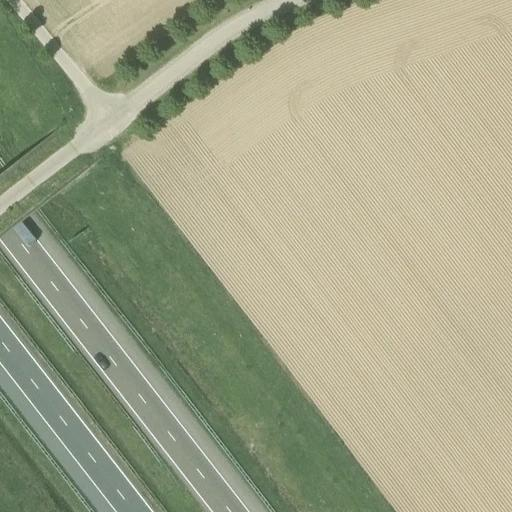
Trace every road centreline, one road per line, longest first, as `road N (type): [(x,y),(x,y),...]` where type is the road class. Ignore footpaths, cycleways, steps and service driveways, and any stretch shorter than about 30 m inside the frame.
road 1 (motorway): [(223,511),(0,227)]
road 2 (unclassified): [(0,207),(207,43),(289,0)]
road 3 (motorway): [(0,350),(125,511)]
